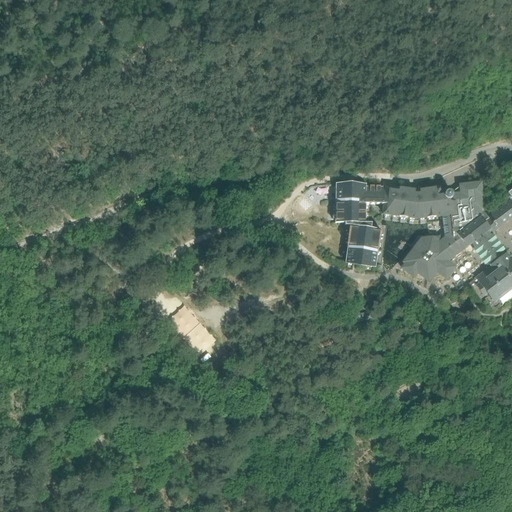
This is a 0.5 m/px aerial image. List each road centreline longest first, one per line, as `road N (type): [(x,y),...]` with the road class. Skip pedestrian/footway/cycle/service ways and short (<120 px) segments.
road 1 (track): [(276,221),(212,233),(162,267),(164,306),(115,386),(69,511)]
road 2 (unknown): [(511,13),(466,19),(365,0)]
